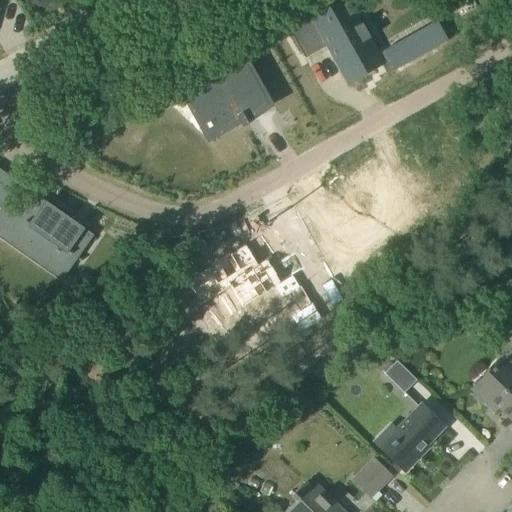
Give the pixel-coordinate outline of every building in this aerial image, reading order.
[(393,81),(448,52),(437,32),(378,63),(348,7),(289,38),(304,67),(326,55),(346,95),(389,72),(393,81)] [(181,89),(194,114),(209,139),(220,133),(239,122),(242,128),(248,125),(245,119),(269,106),(241,56),(181,89)] [(58,247),(59,245),(28,214),(13,229),(23,239),(20,242),(0,222),(0,258),(23,281),(40,264),(57,281),(76,262),(66,252),(64,253),(58,247)] [(213,259),(182,275),(196,300),(226,284),(237,304),(271,285),(277,295),(276,296),(295,332),(316,320),(297,284),(295,285),(289,274),(277,281),(264,257),(254,262),(244,242),(229,250),(228,248),(212,257),(213,259)] [(494,412),(499,407),(511,420),(511,418),(511,352),(510,351),(472,390),(494,412)] [(416,380),(396,361),(384,374),(404,393),(416,380)] [(404,472),(421,455),(419,452),(444,427),(421,404),(396,430),(395,431),(401,437),(385,453),(404,472)] [(374,458),(356,476),(375,495),(392,477),(374,458)] [(295,501),(284,511),(334,511),(324,502),(329,497),(317,485),(313,490),(305,482),(291,497),(295,501)]
